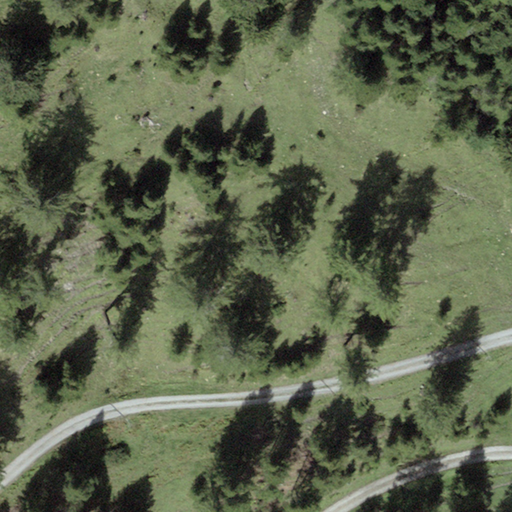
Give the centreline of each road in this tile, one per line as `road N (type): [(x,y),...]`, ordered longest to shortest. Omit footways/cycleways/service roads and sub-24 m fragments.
road 1 (track): [(511,338),(263,396),(92,415),(45,440),(0,479)]
road 2 (track): [(332,511),(440,462),(511,455)]
